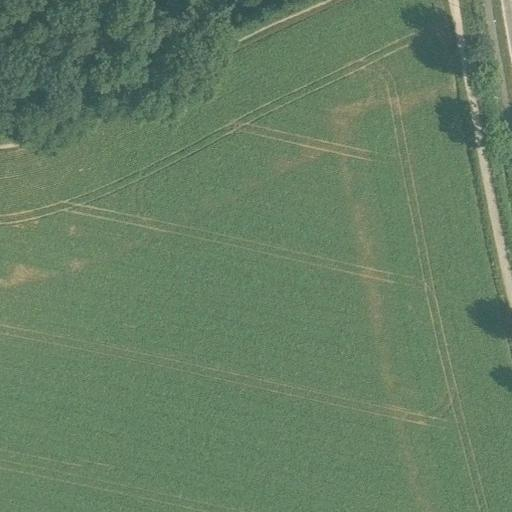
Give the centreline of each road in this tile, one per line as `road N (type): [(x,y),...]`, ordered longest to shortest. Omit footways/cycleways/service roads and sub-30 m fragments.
road 1 (track): [(0,147),(108,116),(332,0)]
road 2 (track): [(451,0),(511,307)]
